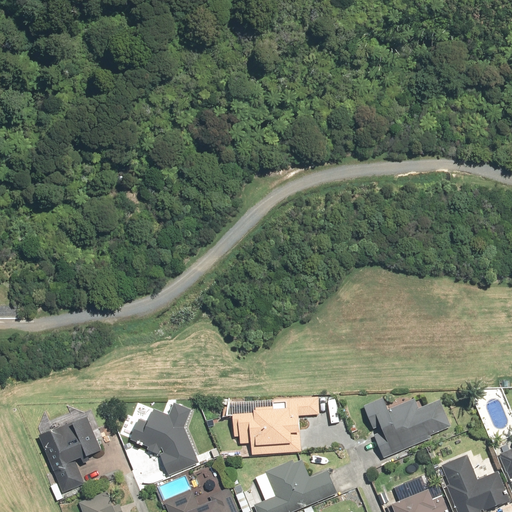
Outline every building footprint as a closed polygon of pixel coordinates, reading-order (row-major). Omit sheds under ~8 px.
[(251,455),(301,452),(298,416),(319,414),(317,396),(270,400),(271,406),(253,408),(253,410),(250,410),(251,413),(230,414),(231,437),(238,436),(239,444),(250,443),(251,455)] [(450,427),(439,399),(419,408),(414,398),(386,410),(381,398),(361,406),(369,424),(375,422),(381,437),(374,440),(382,458),(430,438),(429,436),(450,427)] [(187,427),(194,408),(176,402),(172,414),(156,408),(151,422),(142,418),(133,439),(150,446),(150,448),(162,453),(171,475),(202,462),(187,427)] [(90,415),(42,434),(65,492),(87,483),(80,464),(94,459),(92,454),(103,450),(90,415)] [(511,449),(499,454),(511,486),(511,449)] [(466,454),(440,465),(459,511),(480,511),(484,509),(485,511),(509,501),(497,471),(476,479),(466,454)] [(252,505),(255,511),(292,511),(336,494),(326,471),(309,478),(301,459),(292,463),(291,460),(264,472),(264,473),(254,477),(264,500),(252,505)] [(392,503),(385,506),(387,511),(448,511),(441,496),(430,500),(421,476),(387,490),(392,503)] [(64,498),(59,483),(53,485),(59,500),(64,498)] [(241,511),(231,487),(212,495),(214,500),(201,505),(195,490),(167,502),(171,511),(241,511)] [(110,491),(82,502),(85,511),(126,511),(123,503),(116,506),(110,491)]
